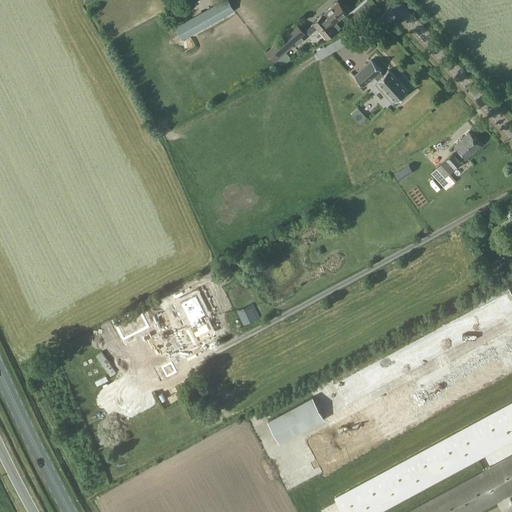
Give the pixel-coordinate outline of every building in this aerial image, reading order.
[(234,11),(228,0),(223,0),(175,27),(182,40),(234,11)] [(338,1),(312,23),(327,40),(340,28),(335,22),(347,12),(346,11),(348,10),(343,4),(342,6),(338,1)] [(306,33),(298,24),(266,52),(275,63),(294,46),(293,44),(306,33)] [(380,71),(381,70),(372,60),(354,75),(364,86),(374,76),(378,80),(377,80),(378,81),(375,83),(381,91),(382,89),(387,95),(386,96),(392,103),(395,100),(396,101),(407,91),(388,70),(383,75),(380,71)] [(469,132),(455,144),(466,157),(480,145),(469,132)] [(445,160),(436,168),(445,178),(461,163),(452,153),(445,160)] [(400,181),(407,176),(402,168),(394,174),(400,181)] [(197,293),(182,300),(191,319),(190,320),(193,325),(192,326),(197,336),(211,329),(206,319),(205,319),(203,315),(207,313),(197,293)] [(140,306),(114,319),(126,343),(135,338),(133,333),(149,325),(140,306)] [(481,321),(483,331),(492,329),(489,319),(481,321)] [(511,337),(296,433),(312,468),(511,378),(511,337)] [(172,361),(158,368),(162,378),(177,371),(172,361)] [(322,387),(330,385),(327,377),(320,380),(322,387)] [(311,396),(267,420),(279,442),(323,418),(311,396)] [(511,402),(335,498),(342,511),(378,511),(511,440),(511,402)] [(511,455),(406,511),(476,511),(511,493),(511,455)]
